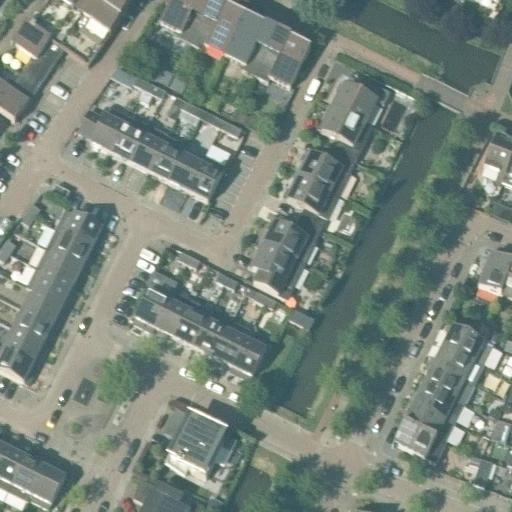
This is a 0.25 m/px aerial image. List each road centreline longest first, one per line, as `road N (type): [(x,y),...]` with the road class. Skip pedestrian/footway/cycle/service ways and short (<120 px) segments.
road 1 (residential): [(253,0),(328,39),(221,257),(145,221)]
road 2 (residential): [(511,243),(471,232),(456,241),(342,470)]
road 3 (residential): [(342,470),(158,382)]
road 4 (residential): [(41,162),(145,13)]
road 5 (residential): [(0,419),(37,438),(85,344)]
road 6 (residential): [(93,511),(158,382)]
road 7 (residential): [(85,344),(145,221)]
